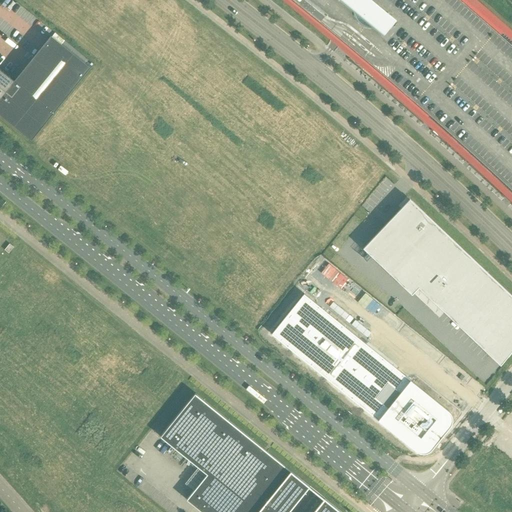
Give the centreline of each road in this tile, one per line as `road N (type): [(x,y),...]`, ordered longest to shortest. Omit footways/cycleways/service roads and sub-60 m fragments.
road 1 (secondary): [(421,492),(0,154)]
road 2 (secondary): [(0,185),(403,511)]
road 3 (tertiary): [(511,248),(404,146),(226,0)]
road 4 (residential): [(511,381),(421,492)]
